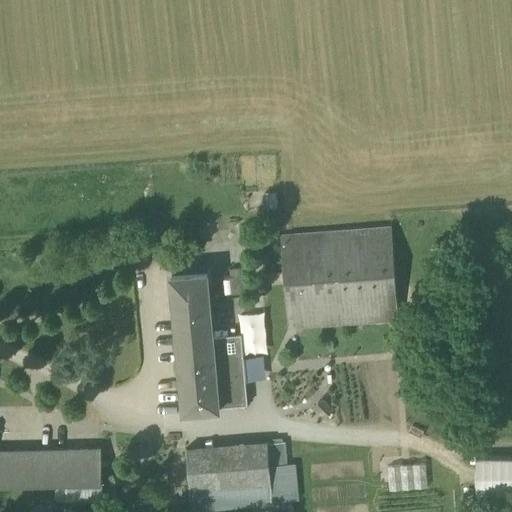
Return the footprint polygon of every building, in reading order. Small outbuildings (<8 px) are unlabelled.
[(213,224),(199,225),(200,237),(214,236),(213,224)] [(281,235),(288,326),(399,316),(392,226),(281,235)] [(230,275),(222,276),(223,292),(249,290),(248,265),(229,266),(230,275)] [(184,412),(247,406),(243,354),(242,334),(226,335),(213,336),(207,273),(172,276),(184,412)] [(285,441),(268,442),(270,465),(286,464),(285,441)] [(270,465),(268,442),(234,444),(237,504),(271,501),(270,465)] [(0,484),(103,482),(103,452),(0,453),(0,484)]
